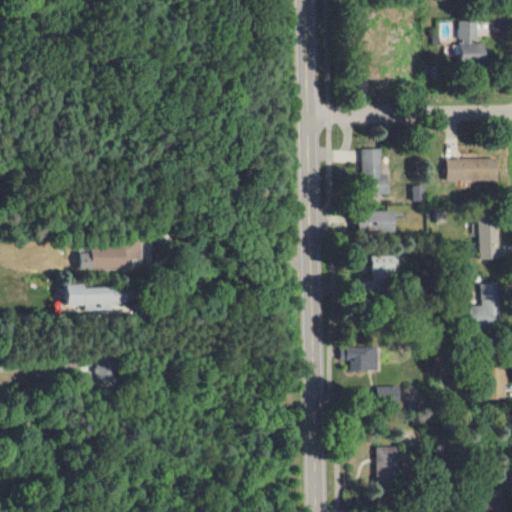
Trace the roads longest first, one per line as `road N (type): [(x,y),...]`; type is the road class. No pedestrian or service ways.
road 1 (tertiary): [(316,511),(305,0)]
road 2 (residential): [(309,120),(511,114)]
